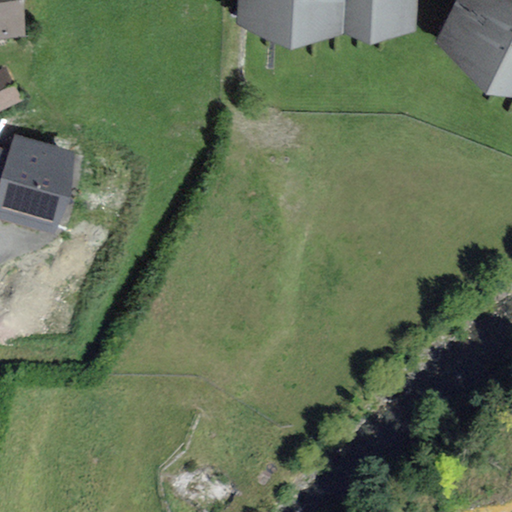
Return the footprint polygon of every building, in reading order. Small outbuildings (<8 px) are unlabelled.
[(0,0),(0,37),(22,34),(16,0),(0,0)] [(246,0),(246,23),(294,40),(344,28),(371,37),(414,32),(416,0),(246,0)] [(511,0),(459,0),(439,40),(494,91),(511,86),(511,0)] [(0,110),(25,97),(9,67),(0,72),(0,110)] [(72,153),(19,138),(0,207),(0,211),(53,225),(72,153)]
